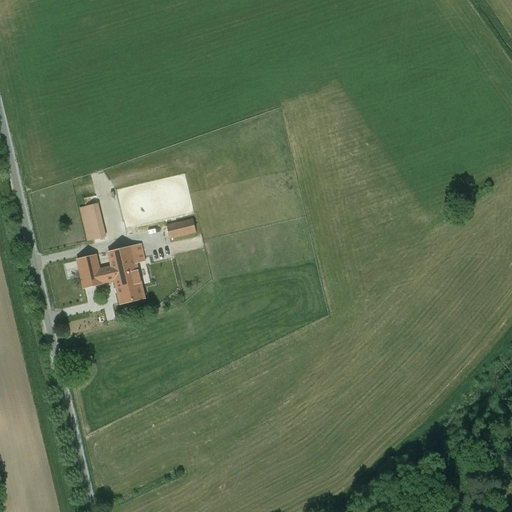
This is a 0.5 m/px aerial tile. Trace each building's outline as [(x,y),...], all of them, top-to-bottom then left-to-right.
[(132,176),(112,181),(115,193),(135,189),(134,182),(132,176)] [(97,204),(79,209),(88,241),(105,237),(97,204)] [(193,220),(167,227),(170,239),(196,233),(193,220)] [(140,246),(109,254),(112,268),(135,262),(143,260),(140,246)] [(195,256),(175,261),(179,280),(200,275),(195,256)] [(95,257),(78,261),(84,288),(102,284),(101,283),(99,271),(95,257)] [(112,268),(99,271),(101,283),(115,280),(120,304),(143,298),(135,262),(112,268)]
